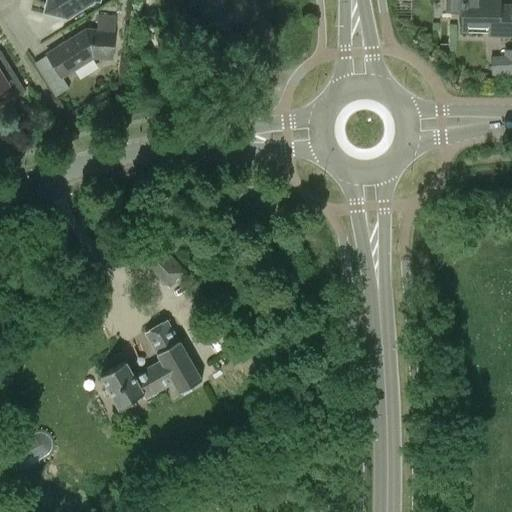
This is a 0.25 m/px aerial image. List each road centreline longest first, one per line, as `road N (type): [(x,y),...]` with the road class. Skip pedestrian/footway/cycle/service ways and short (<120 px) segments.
road 1 (tertiary): [(346,179),(389,435)]
road 2 (tertiary): [(389,435),(385,176)]
road 3 (residential): [(0,193),(111,158),(182,147)]
road 4 (residential): [(317,114),(182,147)]
road 5 (residential): [(182,147),(315,146)]
